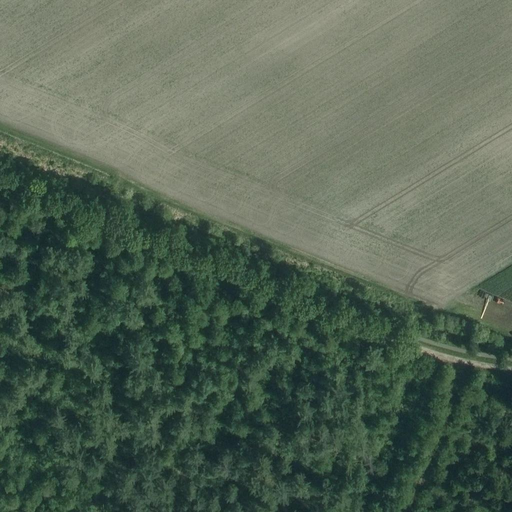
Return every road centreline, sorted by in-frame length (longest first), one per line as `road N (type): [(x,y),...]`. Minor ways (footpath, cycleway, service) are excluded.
road 1 (track): [(0,183),(404,345),(511,370)]
road 2 (track): [(402,511),(473,353)]
